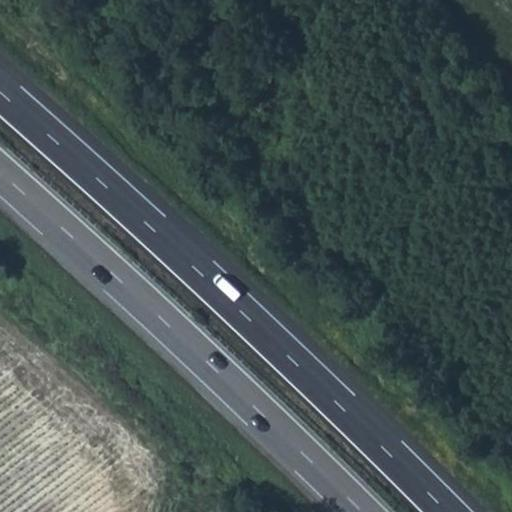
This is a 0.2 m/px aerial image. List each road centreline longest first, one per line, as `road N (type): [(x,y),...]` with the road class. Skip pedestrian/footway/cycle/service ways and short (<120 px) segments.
road 1 (trunk): [(445,511),(0,93)]
road 2 (trunk): [(0,172),(361,511)]
